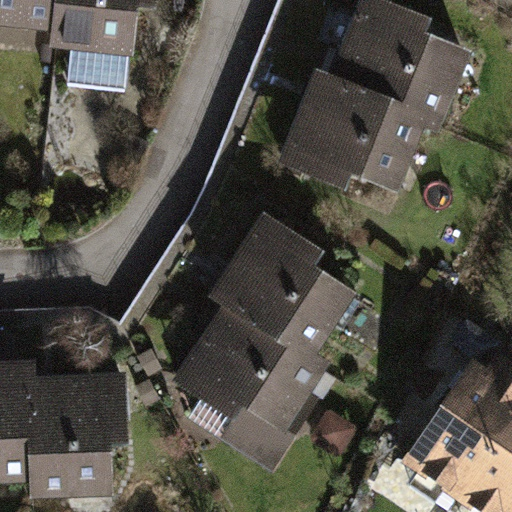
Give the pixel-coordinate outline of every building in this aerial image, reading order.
[(0,0),(0,26),(47,29),(45,62),(151,69),(155,0),(0,0)] [(476,55),(363,9),(335,76),(311,67),(275,156),(391,203),(422,127),(443,135),(476,55)] [(362,299),(262,222),(201,299),(225,317),(174,382),(279,464),(337,389),(309,367),(362,299)] [(27,358),(0,359),(0,482),(24,481),(25,501),(116,497),(111,372),(28,375),(27,358)] [(511,511),(511,393),(478,369),(398,477),(444,511),(511,511)]
